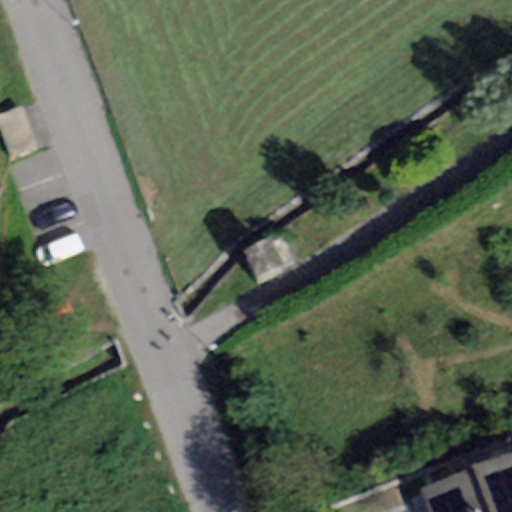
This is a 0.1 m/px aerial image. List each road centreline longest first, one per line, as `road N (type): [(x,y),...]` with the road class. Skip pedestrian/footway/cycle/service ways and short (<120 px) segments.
road 1 (residential): [(511,136),(159,362)]
road 2 (residential): [(159,362),(34,0)]
road 3 (residential): [(216,511),(159,362)]
